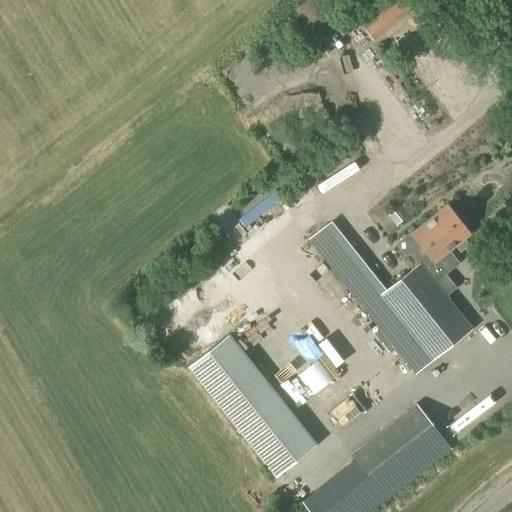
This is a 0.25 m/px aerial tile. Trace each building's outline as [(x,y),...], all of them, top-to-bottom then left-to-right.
[(379,36),(411,11),(402,0),(392,0),(360,25),(372,40),(379,35),(379,36)] [(411,235),(419,245),(409,253),(418,265),(385,292),(364,308),(416,373),(432,360),(433,361),(471,330),(445,297),(434,283),(444,275),(458,264),(447,251),(468,234),(447,207),(411,235)] [(403,220),(395,210),(388,216),(396,226),(403,220)] [(495,283),(509,272),(493,253),(479,264),(495,283)] [(250,281),(268,270),(262,259),(243,271),(250,281)] [(266,280),(256,284),(265,307),(275,303),(266,280)] [(250,293),(239,305),(250,315),(261,304),(250,293)] [(229,337),(187,370),(275,480),(316,447),(229,337)] [(319,349),(310,356),(327,376),(335,370),(319,349)] [(398,360),(381,363),(383,377),(400,374),(398,360)] [(343,413),(335,403),(348,392),(332,373),(309,392),(344,433),(364,417),(354,405),(343,413)] [(309,511),(369,511),(450,449),(444,440),(416,406),(350,456),(355,462),(302,503),(309,511)]
